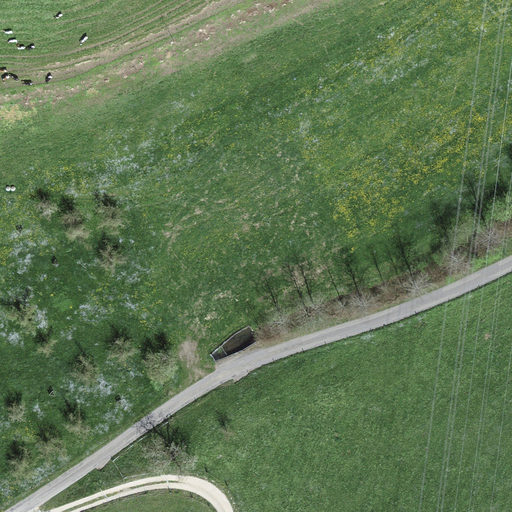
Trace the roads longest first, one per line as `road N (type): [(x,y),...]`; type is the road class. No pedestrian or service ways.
road 1 (unclassified): [(511,263),(227,372),(14,511)]
road 2 (track): [(63,511),(174,481),(204,487),(225,511)]
